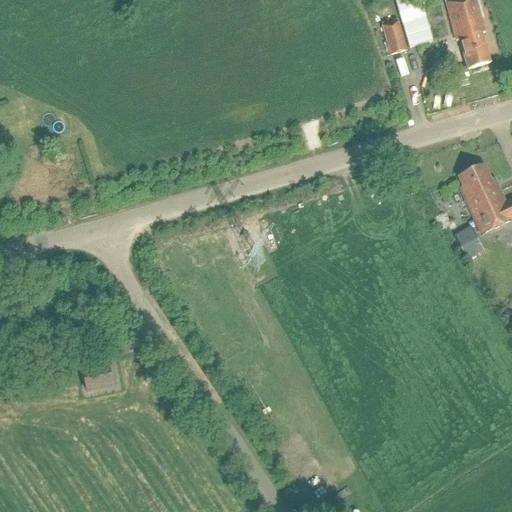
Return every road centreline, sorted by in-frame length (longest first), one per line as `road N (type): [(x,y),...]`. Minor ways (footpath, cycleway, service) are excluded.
road 1 (tertiary): [(103,230),(511,110)]
road 2 (unclassified): [(280,511),(136,300),(103,230)]
